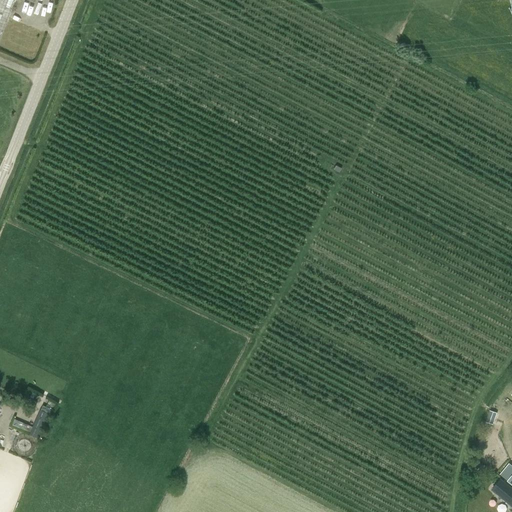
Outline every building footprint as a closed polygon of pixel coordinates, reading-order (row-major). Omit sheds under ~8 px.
[(0,0),(0,39),(15,0),(27,0),(35,3),(36,0),(0,0)] [(490,410),(486,422),(493,424),(496,413),(490,410)] [(39,439),(47,420),(48,417),(49,415),(39,411),(39,412),(37,415),(32,427),(29,434),(39,439)] [(475,464),(473,475),(482,476),(483,465),(475,464)] [(511,487),(505,480),(497,488),(504,496),(503,496),(511,505),(511,487)]
